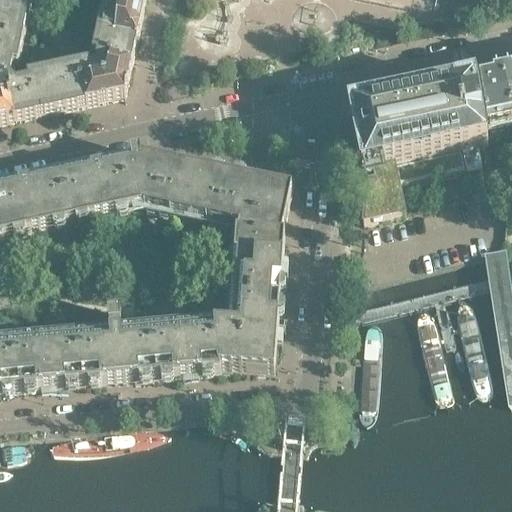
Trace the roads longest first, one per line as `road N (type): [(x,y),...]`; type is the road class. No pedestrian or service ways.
road 1 (unclassified): [(0,161),(328,89)]
road 2 (residential): [(305,409),(328,89)]
road 3 (residential): [(305,409),(0,433)]
road 4 (unclassified): [(328,89),(511,48)]
